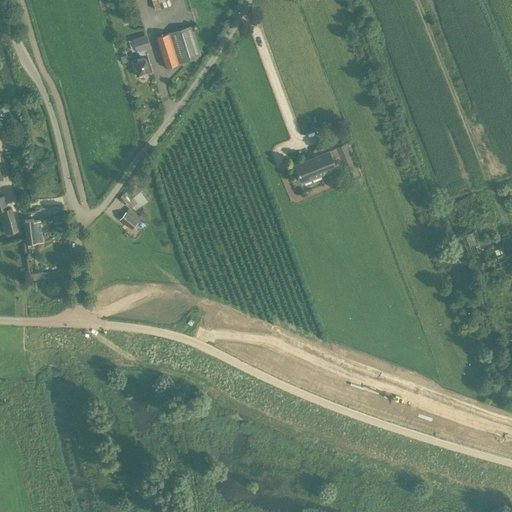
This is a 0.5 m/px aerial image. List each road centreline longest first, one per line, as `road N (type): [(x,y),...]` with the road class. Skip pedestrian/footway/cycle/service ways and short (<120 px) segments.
road 1 (unclassified): [(511,464),(354,415),(185,340),(80,325)]
road 2 (tertiary): [(83,221),(108,203),(249,0)]
road 3 (unclassified): [(83,221),(47,92),(9,0)]
